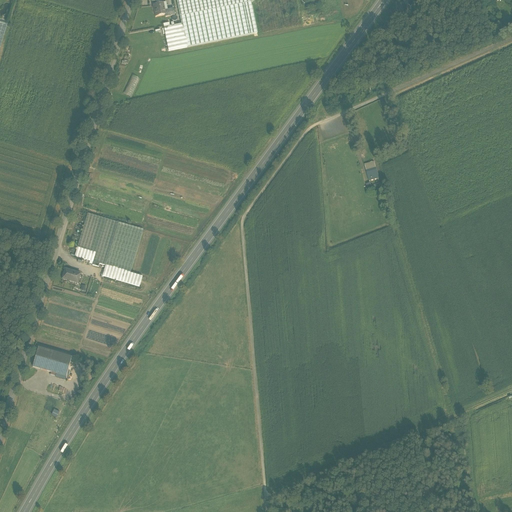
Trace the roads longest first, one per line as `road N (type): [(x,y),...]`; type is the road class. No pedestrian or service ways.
road 1 (primary): [(24,511),(124,351),(384,0)]
road 2 (tertiary): [(0,426),(131,0)]
road 3 (track): [(511,387),(264,496),(265,511)]
